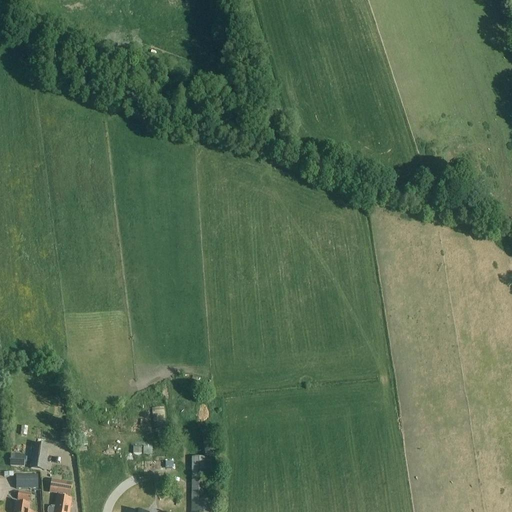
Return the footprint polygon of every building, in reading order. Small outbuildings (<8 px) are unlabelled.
[(214,453),(215,453),(214,433),(202,433),(202,453),(206,453),(214,453)] [(34,445),(31,466),(30,470),(46,472),(48,463),(46,463),(48,447),(34,445)] [(25,457),(11,457),(11,466),(25,466),(25,457)] [(204,490),(204,458),(192,458),(191,490),(204,490)] [(16,489),(38,489),(38,476),(16,476),(16,489)] [(74,485),(54,481),(52,491),(61,493),(60,498),(56,497),(55,508),(52,507),(50,508),(48,509),(47,511),(69,511),(71,499),(66,499),(67,494),(72,494),(74,485)] [(146,486),(146,489),(142,489),(142,497),(152,497),(152,486),(146,486)] [(204,490),(191,490),(191,511),(214,511),(215,501),(204,501),(204,490)] [(17,500),(30,503),(31,494),(18,492),(17,500)]
